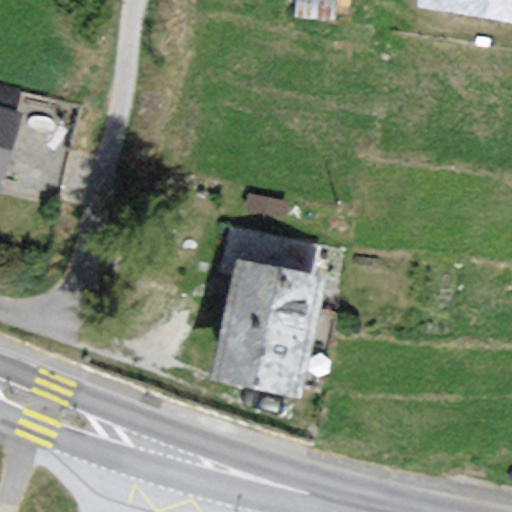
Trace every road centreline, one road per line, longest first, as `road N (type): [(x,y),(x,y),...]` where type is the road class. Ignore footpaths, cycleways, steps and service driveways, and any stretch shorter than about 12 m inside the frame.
road 1 (secondary): [(0,387),(180,457),(383,511)]
road 2 (residential): [(135,0),(105,174),(73,294),(27,312),(0,307)]
